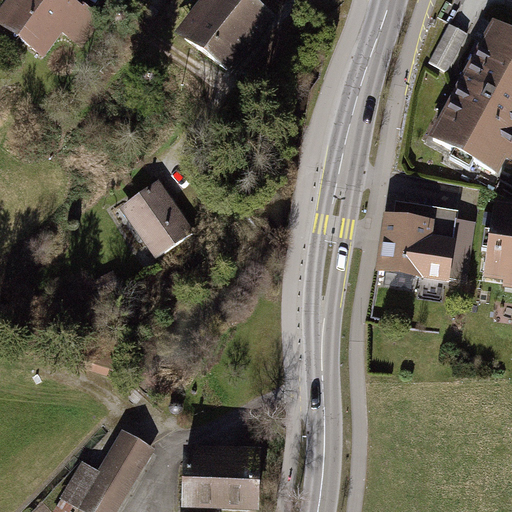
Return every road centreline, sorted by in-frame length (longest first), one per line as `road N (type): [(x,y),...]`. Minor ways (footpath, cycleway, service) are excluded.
road 1 (secondary): [(391,0),(354,112),(325,281),(317,511)]
road 2 (unknown): [(298,0),(229,88),(134,29)]
